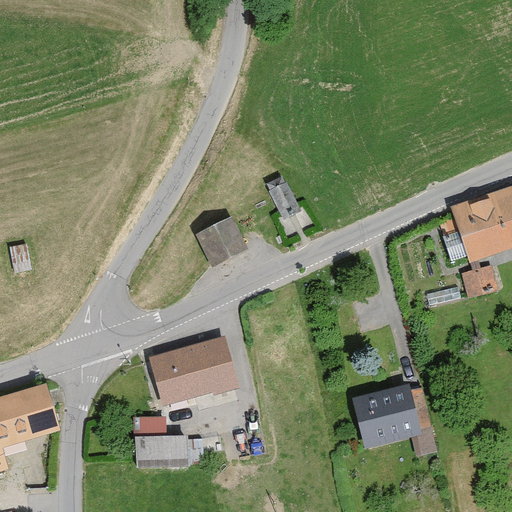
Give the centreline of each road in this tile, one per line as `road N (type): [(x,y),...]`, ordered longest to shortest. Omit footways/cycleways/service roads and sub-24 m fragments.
road 1 (unclassified): [(89,348),(511,162)]
road 2 (unclassified): [(241,0),(205,126),(116,275),(89,348)]
road 3 (unclassified): [(89,348),(70,511)]
